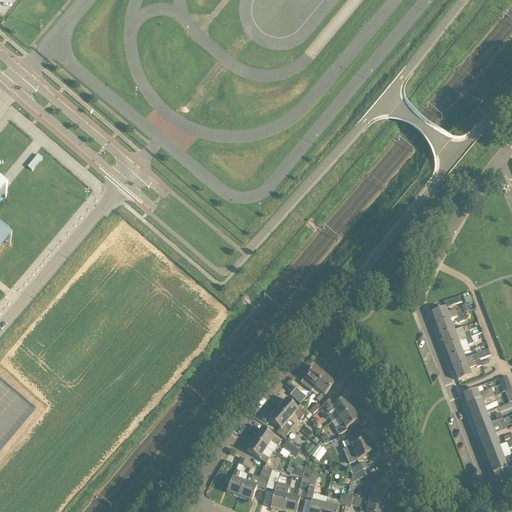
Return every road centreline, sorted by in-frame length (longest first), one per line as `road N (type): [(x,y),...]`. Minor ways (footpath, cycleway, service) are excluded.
road 1 (residential): [(503,151),(464,204),(416,301),(494,511)]
road 2 (residential): [(191,503),(220,446),(303,347),(320,343)]
road 3 (unclassified): [(123,184),(134,170),(0,52)]
road 4 (residential): [(412,511),(385,431),(320,343)]
road 5 (unclassified): [(0,326),(123,184)]
road 6 (unclassified): [(0,77),(123,184)]
